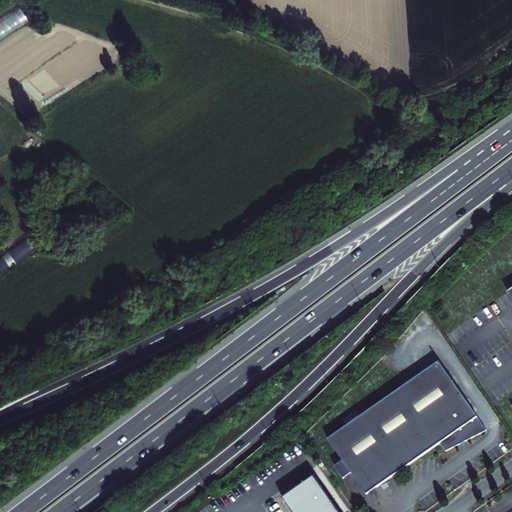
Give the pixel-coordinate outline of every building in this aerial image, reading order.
[(0,19),(0,38),(28,21),(19,8),(0,19)] [(30,27),(0,46),(0,56),(35,35),(30,27)] [(0,273),(41,248),(33,236),(0,256),(0,273)] [(456,388),(436,361),(358,417),(346,426),(326,440),(342,462),(333,468),(340,476),(456,388)] [(485,429),(456,388),(340,476),(342,480),(350,474),(366,495),(439,443),(443,450),(459,442),(463,440),(485,429)] [(342,421),(346,426),(358,417),(354,412),(342,421)] [(340,511),(315,475),(283,497),(293,511),(340,511)]
